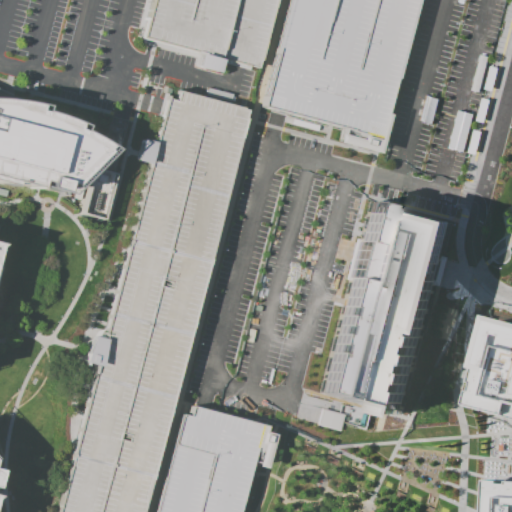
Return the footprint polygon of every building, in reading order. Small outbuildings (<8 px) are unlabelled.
[(275,0),(257,70),(220,60),(217,73),(194,67),(198,54),(138,38),(148,0),(275,0)] [(293,0),(266,104),(379,134),(414,0),(293,0)] [(0,183),(10,186),(11,183),(31,188),(62,194),(71,186),(106,147),(75,132),(78,124),(39,111),(39,104),(26,101),(11,99),(0,97),(0,183)] [(163,97),(150,147),(135,143),(130,161),(148,166),(106,333),(89,329),(84,350),(81,362),(95,366),(58,511),(138,511),(239,116),(163,97)] [(78,214),(101,221),(113,174),(90,168),(78,214)] [(0,188),(8,191),(6,199),(0,197),(0,188)] [(315,394),(402,418),(456,222),(405,208),(404,212),(368,202),(315,394)] [(481,405),(511,414),(511,326),(504,324),(481,405)] [(159,511),(239,511),(263,425),(188,405),(159,511)] [(337,431),(342,414),(319,408),(314,425),(337,431)] [(499,511),(511,511),(511,479),(501,479),(499,511)]
